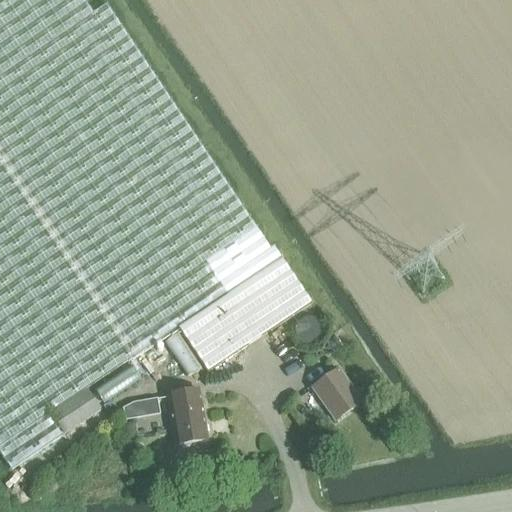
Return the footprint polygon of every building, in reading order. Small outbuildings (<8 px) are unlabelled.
[(0,0),(0,456),(10,472),(63,436),(100,412),(87,393),(178,331),(281,263),(273,249),(270,251),(106,7),(93,15),(82,0),(0,0)] [(310,306),(281,263),(178,331),(207,374),(310,306)] [(309,352),(332,331),(312,309),(289,330),(309,352)] [(311,391),(335,423),(361,405),(338,372),(311,391)] [(189,449),(190,446),(207,443),(199,393),(167,398),(176,448),(179,448),(182,451),(189,449)] [(160,401),(127,402),(128,417),(160,416),(160,401)]
